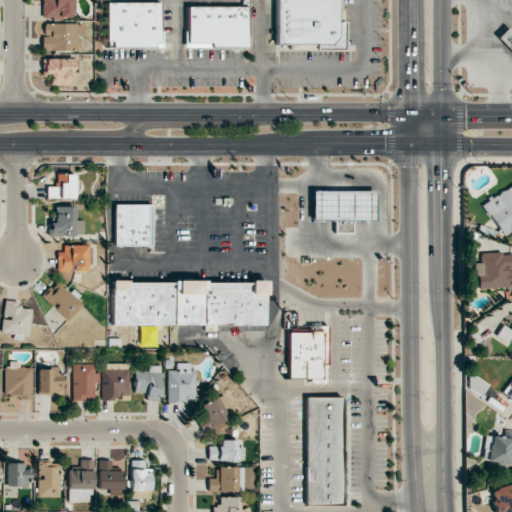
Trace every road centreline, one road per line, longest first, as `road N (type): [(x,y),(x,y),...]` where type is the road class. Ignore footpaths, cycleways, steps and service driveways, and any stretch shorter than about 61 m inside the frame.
road 1 (secondary): [(511,113),(0,114)]
road 2 (secondary): [(0,146),(511,145)]
road 3 (secondary): [(429,501),(444,469),(447,358),(440,0)]
road 4 (secondary): [(409,0),(412,435),(415,471),(429,501)]
road 5 (residential): [(0,430),(161,432),(180,454),(180,511)]
